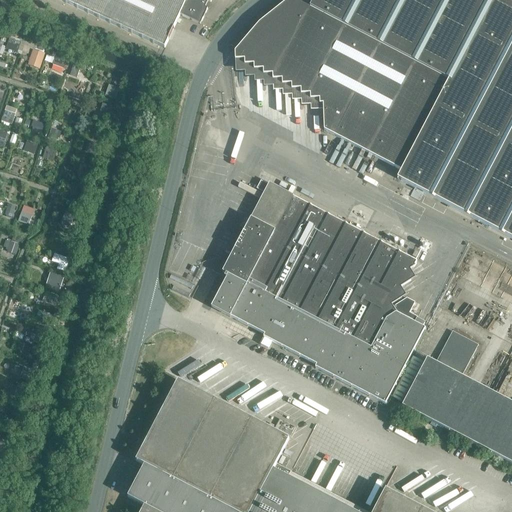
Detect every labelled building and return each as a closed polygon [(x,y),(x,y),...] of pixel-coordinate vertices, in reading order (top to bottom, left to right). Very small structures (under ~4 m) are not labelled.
[(59,0),(164,48),(180,15),(200,25),(211,0),(59,0)] [(511,0),(288,0),(259,23),(235,52),(237,68),(238,68),(237,61),(246,60),(246,73),(247,73),(247,66),(255,65),(255,78),(256,78),(256,71),(264,71),(264,83),(265,83),(265,76),(273,76),(273,80),(274,80),(274,86),(275,86),(274,80),(283,80),(283,92),(284,92),(284,84),(292,83),(292,95),(293,95),(293,89),(301,89),(302,100),(302,94),(311,93),(311,105),(312,105),(311,99),(320,98),(320,104),(323,104),(324,131),(401,171),(397,179),(511,239),(511,0)] [(9,40),(7,48),(17,52),(20,43),(9,40)] [(34,50),(30,62),(40,65),(44,53),(45,49),(38,47),(37,51),(34,50)] [(49,51),(45,61),(50,63),(54,53),(49,51)] [(56,69),(58,64),(64,66),(67,59),(56,55),(53,64),(56,65),(55,69),(56,69)] [(83,71),(84,65),(74,62),(72,68),(83,71)] [(111,86),(109,93),(107,93),(106,96),(114,99),(118,89),(111,86)] [(112,107),(103,104),(102,108),(104,108),(102,115),(109,117),(112,107)] [(15,115),(5,111),(2,121),(11,124),(11,122),(12,122),(15,115)] [(42,130),(44,125),(34,122),(33,127),(35,128),(34,130),(41,132),(41,130),(42,130)] [(56,137),(58,132),(51,129),(49,137),(57,139),(57,137),(56,137)] [(0,146),(4,148),(8,135),(6,134),(7,132),(1,130),(0,131),(0,146)] [(28,150),(35,152),(37,145),(35,145),(35,146),(32,145),(33,144),(29,142),(26,151),(27,152),(28,150)] [(91,143),(90,146),(92,147),(90,154),(97,156),(100,145),(91,143)] [(50,152),(45,150),(43,157),(47,158),(47,157),(54,159),(56,152),(50,150),(50,152)] [(84,166),(81,175),(91,178),(94,169),(84,166)] [(227,279),(213,308),(265,335),(263,337),(273,343),(316,365),(315,368),(385,405),(395,386),(396,386),(395,385),(404,369),(405,369),(405,368),(404,368),(413,350),(414,351),(415,350),(414,350),(424,330),(425,330),(426,329),(425,329),(422,327),(424,323),(417,319),(417,318),(409,314),(415,304),(407,299),(393,308),(391,305),(402,298),(401,298),(400,299),(395,291),(411,281),(411,280),(409,281),(404,273),(415,266),(417,262),(274,187),(275,187),(269,184),(268,185),(261,181),(256,189),(264,193),(227,263),(224,262),(222,266),(221,265),(220,266),(221,266),(217,274),(227,279)] [(71,199),(73,200),(71,207),(76,208),(78,202),(80,202),(81,199),(72,196),(71,199)] [(7,208),(5,215),(12,217),(14,210),(7,208)] [(18,221),(18,222),(28,225),(31,217),(21,213),(18,221)] [(4,247),(17,251),(20,240),(13,237),(11,243),(6,241),(4,247)] [(415,251),(412,256),(418,259),(421,254),(415,251)] [(60,263),(58,268),(65,270),(69,260),(54,254),(52,260),(60,263)] [(51,287),(59,290),(60,287),(62,288),(64,282),(62,281),(63,278),(55,275),(51,287)] [(415,296),(426,302),(432,291),(420,285),(415,296)] [(49,293),(46,302),(55,306),(58,296),(49,293)] [(44,317),(41,324),(48,326),(49,323),(48,322),(49,319),(50,320),(52,316),(43,313),(42,316),(44,317)] [(37,330),(34,339),(42,342),(45,343),(48,334),(37,330)] [(30,350),(27,360),(36,363),(39,353),(30,350)] [(412,357),(392,397),(403,403),(423,362),(412,357)] [(402,407),(443,428),(511,464),(511,403),(427,359),(402,407)] [(20,378),(32,382),(35,371),(32,370),(32,368),(28,367),(27,369),(24,368),(20,378)] [(428,511),(385,490),(373,511),(364,511),(291,473),(291,472),(276,464),(289,439),(178,381),(136,461),(144,466),(128,498),(144,506),(141,511),(428,511)] [(18,386),(15,396),(24,399),(27,389),(18,386)] [(12,404),(10,409),(12,410),(10,415),(17,417),(20,407),(12,404)] [(290,437),(295,428),(280,419),(275,429),(290,437)]
